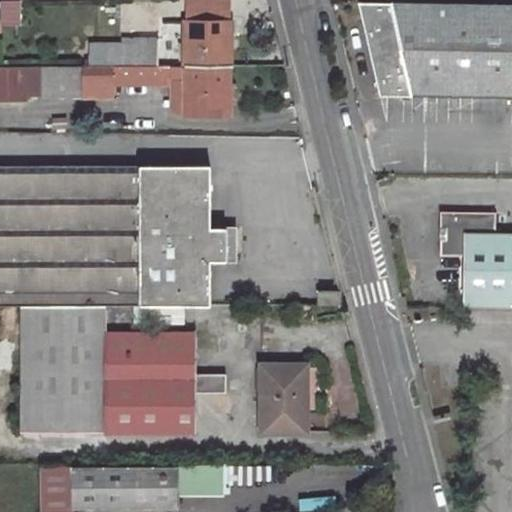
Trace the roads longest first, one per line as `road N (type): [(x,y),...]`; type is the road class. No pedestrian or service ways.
road 1 (unclassified): [(424,511),(297,0)]
road 2 (unknown): [(330,133),(511,137)]
road 3 (unknown): [(380,333),(511,331)]
